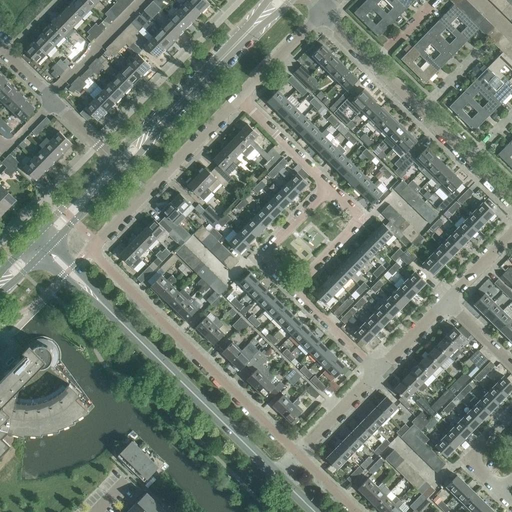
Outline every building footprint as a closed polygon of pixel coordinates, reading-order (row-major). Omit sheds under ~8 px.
[(74,0),(69,6),(82,18),(91,9),(81,0),(74,0)] [(99,0),(81,0),(91,9),(99,0)] [(129,5),(123,0),(115,0),(117,2),(125,9),(129,5)] [(153,0),(153,1),(160,9),(165,4),(162,2),(160,0),(153,0)] [(201,13),(188,0),(179,9),(192,22),(200,14),(201,15),(201,14),(200,13),(201,13)] [(209,4),(210,4),(206,0),(188,0),(201,13),(208,5),(209,6),(210,5),(209,4)] [(366,0),(366,1),(378,13),(381,9),(394,21),(405,10),(395,0),(366,0)] [(395,0),(405,10),(414,0),(395,0)] [(466,0),(461,0),(456,6),(460,10),(468,2),(466,0)] [(497,0),(493,4),(497,8),(505,0),(497,0)] [(505,0),(497,8),(502,12),(510,4),(507,1),(505,0)] [(156,13),(160,9),(153,1),(148,5),(149,6),(154,11),(156,13)] [(381,9),(378,13),(366,1),(354,13),(378,37),(394,21),(381,9)] [(121,13),(125,9),(117,2),(113,6),(121,13)] [(468,2),(460,10),(464,14),(472,6),(468,2)] [(511,10),(511,5),(511,6),(510,4),(502,12),(506,17),(511,10)] [(148,5),(144,10),(145,11),(152,18),(156,13),(154,11),(149,6),(148,5)] [(479,29),(454,5),(439,20),(451,32),(455,28),(468,40),(479,29)] [(82,18),(69,6),(60,15),(73,27),(82,18)] [(113,6),(109,10),(117,17),(121,13),(113,6)] [(472,6),(464,14),(468,18),(477,10),(472,6)] [(192,22),(179,9),(170,18),(183,31),(191,23),(192,24),(192,23),(191,22),(192,22)] [(113,22),(117,17),(109,10),(105,14),(107,16),(112,20),(113,22)] [(477,10),(468,18),(473,23),(481,14),(477,10)] [(140,16),(144,20),(147,22),(152,18),(145,11),(140,16)] [(481,14),(473,23),(477,27),(485,19),(481,14)] [(73,27),(60,15),(51,24),(64,36),(73,27)] [(139,15),(135,19),(143,27),(147,22),(144,20),(140,16),(139,15)] [(183,31),(170,18),(161,27),(174,40),(182,32),(183,33),(183,32),(183,31)] [(139,31),(143,27),(135,19),(131,23),(139,31)] [(485,19),(477,27),(481,31),(490,23),(485,19)] [(468,40),(455,28),(451,32),(439,20),(428,32),(452,56),(468,40)] [(99,35),(103,31),(102,30),(98,26),(96,23),(91,28),(99,35)] [(134,35),(135,35),(139,31),(131,23),(127,27),(134,35)] [(481,31),(486,35),(494,27),(490,23),(481,31)] [(43,33),(55,45),(64,36),(51,24),(43,33)] [(134,35),(127,27),(122,32),(134,43),(138,38),(135,35),(134,35)] [(175,41),(174,40),(161,27),(153,36),(165,49),(167,50),(172,44),(171,43),(173,41),(174,42),(175,41)] [(494,27),(486,35),(490,40),(498,31),(494,27)] [(95,40),(99,35),(91,28),(87,32),(90,34),(94,39),(95,40)] [(498,31),(490,40),(494,44),(503,35),(498,31)] [(34,42),(46,54),(55,45),(43,33),(42,33),(41,32),(40,33),(41,34),(39,36),(38,34),(33,40),(34,41),(34,42)] [(129,47),(134,43),(122,32),(118,36),(126,44),(129,47)] [(452,56),(428,32),(413,47),(425,59),(429,56),(441,68),(452,56)] [(499,48),(507,40),(503,35),(494,44),(499,48)] [(122,48),(126,44),(118,36),(114,40),(122,48)] [(166,50),(165,49),(153,36),(144,45),(156,58),(164,50),(165,51),(166,50)] [(118,52),(122,48),(114,40),(110,44),(118,52)] [(511,48),(511,44),(507,40),(499,48),(506,55),(511,48)] [(86,49),(85,48),(80,44),(78,41),(74,46),(82,53),(86,49)] [(46,54),(34,42),(25,51),(37,63),(46,54)] [(129,47),(137,55),(138,54),(141,50),(134,43),(129,47)] [(322,45),(320,43),(315,49),(317,51),(312,56),(321,64),(331,54),(322,45)] [(114,56),(118,52),(110,44),(106,49),(107,50),(111,54),(114,56)] [(77,58),(82,53),(74,46),(70,50),(72,52),(76,56),(77,58)] [(401,59),(425,83),(441,68),(429,56),(425,59),(413,47),(401,59)] [(488,68),(500,80),(504,76),(511,83),(511,61),(503,52),(488,68)] [(150,67),(151,66),(138,54),(137,55),(129,63),(142,76),(149,68),(150,69),(151,68),(150,67)] [(340,62),(331,54),(321,64),(330,73),(340,62)] [(104,66),(102,64),(97,59),(96,58),(92,62),(100,70),(104,66)] [(67,66),(63,62),(60,59),(56,64),(64,71),(68,67),(67,66)] [(96,74),(100,70),(92,62),(88,67),(89,68),(94,72),(96,74)] [(330,73),(339,82),(349,71),(340,62),(330,73)] [(141,76),(142,76),(129,63),(120,72),(133,85),(133,84),(135,85),(140,80),(139,79),(140,77),(141,78),(142,77),(141,76)] [(60,76),(64,71),(56,64),(52,68),(54,70),(59,75),(60,76)] [(307,79),(311,74),(302,65),(298,69),(307,79)] [(511,83),(504,76),(500,80),(488,68),(476,79),(501,104),(511,92),(511,83)] [(303,83),(307,79),(298,69),(293,74),(303,83)] [(358,80),(349,71),(339,82),(347,91),(358,80)] [(133,85),(120,72),(111,81),(124,94),(132,86),(133,87),(133,86),(132,85),(133,85)] [(0,73),(0,90),(8,82),(0,75),(1,74),(1,73),(0,73)] [(79,76),(75,80),(83,88),(87,84),(84,82),(80,77),(79,76)] [(296,89),(300,85),(291,76),(287,80),(296,89)] [(312,92),(316,87),(307,79),(303,83),(312,92)] [(473,107),(477,103),(489,115),(501,104),(476,79),(461,95),(473,107)] [(75,80),(71,85),(72,86),(76,90),(79,92),(83,88),(75,80)] [(124,94),(111,81),(102,90),(115,103),(123,95),(124,96),(125,95),(124,94)] [(0,90),(0,99),(5,104),(17,91),(9,83),(10,82),(9,83),(8,82),(0,90)] [(303,96),(307,92),(300,85),(296,89),(303,96)] [(361,110),(372,99),(369,96),(370,95),(364,89),(363,90),(359,95),(355,91),(346,99),(338,109),(342,113),(349,106),(357,114),(361,110)] [(115,103),(102,90),(94,99),(106,112),(114,104),(115,105),(116,104),(115,103)] [(276,110),(287,99),(278,90),(267,101),(276,110)] [(18,92),(17,91),(5,104),(14,113),(26,100),(18,92),(19,91),(18,92)] [(320,100),(325,95),(321,91),(316,96),(320,100)] [(334,113),(338,109),(346,99),(342,95),(329,108),(334,113)] [(477,103),(473,107),(461,95),(449,107),(474,131),(489,115),(477,103)] [(313,107),(318,102),(313,98),(309,102),(313,107)] [(27,100),(26,100),(14,113),(23,122),(35,109),(27,101),(28,100),(28,99),(27,100)] [(105,113),(106,113),(107,113),(106,112),(94,99),(85,108),(97,121),(105,113)] [(287,99),(276,110),(285,118),(295,108),(287,99)] [(370,119),(381,108),(372,99),(361,110),(370,118),(370,119)] [(318,111),(322,106),(318,102),(313,107),(318,111)] [(379,127),(389,116),(386,113),(388,112),(382,106),(381,108),(370,119),(370,118),(367,121),(376,130),(379,127)] [(293,127),(304,116),(295,108),(285,118),(293,127)] [(331,124),(335,119),(331,115),(327,119),(331,124)] [(40,132),(51,121),(47,116),(36,127),(40,132)] [(302,135),(313,125),(304,116),(293,127),(302,135)] [(393,120),(389,116),(379,127),(376,130),(379,133),(382,131),(388,136),(400,124),(394,118),(393,120)] [(340,132),(344,128),(335,119),(331,124),(340,132)] [(351,130),(355,125),(351,121),(346,125),(351,130)] [(0,132),(1,134),(2,133),(7,128),(9,126),(5,122),(0,126),(0,132)] [(267,161),(277,152),(273,148),(267,153),(253,140),(258,135),(248,124),(239,133),(255,148),(267,161)] [(400,124),(388,136),(397,145),(407,134),(404,131),(405,129),(400,124)] [(313,125),(302,135),(311,144),(321,133),(313,125)] [(348,141),(353,136),(344,128),(340,132),(348,141)] [(321,133),(311,144),(320,153),(330,142),(325,137),(329,132),(326,129),(321,133)] [(64,152),(72,144),(59,131),(50,140),(63,153),(64,152),(65,153),(64,152)] [(229,140),(241,152),(246,157),(255,148),(239,133),(236,136),(234,135),(229,140)] [(364,143),(368,138),(364,134),(360,138),(364,143)] [(412,135),(410,137),(407,134),(397,145),(405,153),(403,155),(407,160),(416,151),(411,146),(417,141),(412,135)] [(353,145),(357,140),(353,136),(348,141),(353,145)] [(368,147),(373,142),(368,138),(364,143),(368,147)] [(24,149),(28,145),(23,140),(19,144),(24,149)] [(62,154),(63,153),(50,140),(41,149),(54,162),(55,162),(56,163),(56,162),(55,161),(57,159),(59,160),(64,155),(62,154)] [(223,146),(225,147),(221,151),(237,166),(241,162),(236,158),(241,152),(229,140),(223,146)] [(336,147),(330,142),(320,153),(328,161),(339,150),(342,147),(339,144),(336,147)] [(498,154),(511,168),(511,144),(510,142),(498,154)] [(398,168),(394,172),(399,177),(413,162),(419,167),(417,168),(421,171),(436,156),(427,147),(420,155),(416,151),(407,160),(399,168),(398,168)] [(47,170),(54,162),(41,149),(33,158),(45,171),(46,170),(47,171),(48,171),(47,170)] [(366,149),(362,153),(366,158),(370,153),(366,149)] [(328,161),(337,170),(348,159),(339,150),(328,161)] [(221,151),(218,154),(217,153),(212,158),(213,159),(213,160),(218,165),(214,169),(229,183),(233,179),(229,175),(237,166),(221,151)] [(381,160),(386,155),(381,151),(377,155),(381,160)] [(268,170),(281,156),(277,152),(267,161),(263,165),(268,170)] [(370,162),(375,157),(370,153),(366,158),(370,162)] [(17,169),(21,165),(10,154),(5,158),(17,169)] [(431,179),(445,165),(436,156),(421,171),(430,180),(431,179)] [(12,173),(17,169),(5,158),(1,163),(7,168),(12,173)] [(39,180),(38,179),(45,171),(33,158),(24,168),(36,180),(37,179),(38,180),(39,180)] [(279,172),(288,163),(283,158),(274,167),(279,172)] [(346,178),(356,167),(348,159),(337,170),(346,178)] [(438,189),(439,188),(453,174),(450,170),(452,169),(446,164),(445,165),(431,179),(436,184),(435,186),(438,189)] [(212,192),(220,183),(224,187),(229,183),(214,169),(210,173),(205,167),(205,168),(203,166),(198,172),(199,173),(196,177),(207,187),(212,192)] [(383,175),(388,170),(383,166),(379,170),(383,175)] [(272,179),(279,172),(274,167),(267,174),(272,179)] [(354,187),(365,176),(356,167),(346,178),(354,187)] [(7,168),(4,170),(10,176),(12,173),(7,168)] [(284,168),(280,173),(284,177),(288,173),(289,173),(284,168)] [(388,179),(392,175),(388,170),(383,175),(388,179)] [(297,173),(292,178),(288,173),(284,177),(289,181),(299,192),(308,183),(297,173)] [(255,183),(259,179),(254,174),(250,179),(255,183)] [(462,182),(453,174),(439,188),(442,191),(438,195),(444,200),(439,205),(443,210),(460,193),(455,189),(462,182)] [(363,195),(374,185),(365,176),(354,187),(363,195)] [(212,192),(207,187),(196,177),(193,180),(192,178),(186,184),(188,185),(187,185),(203,201),(212,192)] [(262,189),(266,185),(261,180),(257,185),(262,189)] [(394,189),(398,193),(407,185),(402,180),(400,182),(394,189)] [(299,192),(289,181),(280,190),(291,201),(299,192)] [(412,190),(414,187),(416,185),(412,181),(407,185),(411,189),(412,190)] [(0,185),(0,215),(0,216),(15,200),(0,185)] [(257,194),(262,189),(257,185),(253,189),(257,194)] [(363,195),(372,204),(383,193),(374,185),(363,195)] [(403,198),(411,189),(407,185),(398,193),(403,198)] [(461,205),(473,192),(469,188),(457,200),(461,205)] [(403,198),(407,202),(416,193),(412,190),(411,189),(403,198)] [(291,201),(280,190),(275,195),(271,191),(267,195),(282,210),(291,201)] [(427,200),(431,196),(427,191),(422,196),(427,200)] [(182,213),(191,204),(180,193),(171,202),(182,213)] [(420,198),(416,193),(407,202),(412,206),(420,198)] [(263,208),(274,218),(282,210),(267,195),(265,194),(263,196),(264,198),(263,199),(268,203),(263,208)] [(244,207),(249,202),(244,198),(240,202),(244,207)] [(424,202),(420,198),(412,206),(416,210),(424,202)] [(182,213),(171,202),(162,211),(166,216),(162,219),(172,229),(186,242),(190,238),(177,225),(186,217),(182,213)] [(240,211),(244,207),(240,202),(236,207),(240,211)] [(429,206),(424,202),(416,210),(420,215),(429,206)] [(456,210),(460,206),(456,202),(452,206),(456,210)] [(474,211),(485,222),(494,213),(483,202),(474,211)] [(381,213),(385,217),(393,208),(389,204),(381,213)] [(213,219),(214,219),(218,215),(209,206),(205,210),(213,219)] [(433,211),(429,206),(420,215),(425,219),(433,211)] [(451,215),(456,210),(452,206),(447,210),(451,215)] [(274,218),(263,208),(254,216),(265,227),(274,218)] [(397,212),(393,208),(385,217),(389,220),(397,212)] [(213,219),(205,210),(200,214),(213,227),(218,223),(214,219),(213,219)] [(433,211),(425,219),(430,224),(438,215),(433,211)] [(477,231),(485,222),(474,211),(466,220),(477,231)] [(401,215),(397,212),(389,220),(392,224),(401,215)] [(226,223),(230,218),(226,214),(222,219),(226,223)] [(218,215),(214,219),(218,223),(222,219),(218,215)] [(405,220),(401,215),(392,224),(397,228),(405,220)] [(246,225),(257,236),(265,227),(254,216),(246,225)] [(172,229),(162,219),(159,223),(154,219),(146,228),(156,239),(161,243),(169,235),(181,247),(184,244),(186,242),(181,238),(172,229)] [(222,227),(226,223),(222,219),(218,223),(222,227)] [(439,228),(443,223),(439,219),(434,223),(439,228)] [(410,224),(405,220),(397,228),(401,233),(410,224)] [(457,229),(468,239),(477,231),(466,220),(457,229)] [(374,232),(385,243),(393,234),(383,223),(374,232)] [(434,232),(439,228),(434,223),(430,228),(434,232)] [(401,233),(403,235),(406,238),(415,229),(410,224),(401,233)] [(198,238),(206,230),(202,225),(193,234),(198,238)] [(257,236),(246,225),(237,234),(248,245),(257,236)] [(148,248),(156,239),(146,228),(137,237),(148,248)] [(217,241),(222,236),(213,228),(209,232),(210,233),(214,237),(217,241)] [(420,234),(415,229),(406,238),(411,243),(415,239),(419,234),(420,234)] [(460,248),(468,239),(457,229),(449,237),(460,248)] [(210,233),(209,232),(206,230),(198,238),(202,242),(210,233)] [(374,232),(365,241),(376,251),(385,243),(374,232)] [(210,233),(202,242),(206,246),(214,237),(210,233)] [(239,253),(248,245),(237,234),(229,243),(239,253)] [(419,243),(424,238),(419,234),(415,239),(419,243)] [(408,248),(412,244),(411,243),(406,238),(403,235),(399,240),(408,248)] [(137,237),(128,246),(139,257),(139,256),(148,248),(137,237)] [(217,241),(214,237),(206,246),(209,249),(218,241),(217,241)] [(451,257),(460,248),(449,237),(440,246),(451,257)] [(415,247),(419,243),(415,239),(411,243),(412,244),(415,247)] [(214,254),(222,245),(218,241),(209,249),(214,254)] [(365,241),(357,249),(368,260),(376,251),(365,241)] [(184,244),(181,247),(175,253),(180,257),(188,248),(184,244)] [(226,249),(222,245),(214,254),(218,258),(226,249)] [(139,256),(139,257),(128,246),(119,255),(134,269),(142,260),(139,256)] [(440,246),(432,255),(442,265),(451,257),(440,246)] [(399,257),(403,253),(398,247),(394,251),(399,257)] [(184,261),(192,253),(188,248),(180,257),(184,261)] [(407,248),(403,253),(412,261),(416,257),(407,248)] [(166,249),(162,253),(160,251),(156,255),(162,262),(166,258),(171,253),(166,249)] [(230,253),(226,249),(218,258),(222,262),(230,253)] [(348,258),(359,269),(368,260),(357,249),(348,258)] [(395,261),(399,257),(394,251),(389,256),(395,261)] [(184,261),(188,265),(197,257),(192,253),(184,261)] [(230,253),(222,262),(226,266),(234,257),(230,253)] [(403,253),(399,257),(408,266),(412,261),(403,253)] [(165,272),(178,259),(173,255),(160,268),(165,272)] [(434,274),(442,265),(432,255),(423,264),(434,274)] [(201,261),(197,257),(188,265),(192,269),(201,261)] [(238,261),(234,257),(226,266),(230,270),(238,261)] [(348,258),(340,267),(351,277),(359,269),(348,258)] [(153,271),(158,266),(153,261),(149,266),(153,271)] [(201,261),(192,269),(197,273),(205,265),(201,261)] [(396,271),(400,267),(396,262),(392,267),(396,271)] [(182,272),(186,268),(182,264),(178,268),(182,272)] [(197,273),(201,278),(209,269),(205,265),(197,273)] [(381,273),(385,269),(381,265),(377,269),(381,273)] [(145,279),(153,271),(149,266),(140,275),(145,279)] [(340,267),(331,276),(342,286),(351,277),(340,267)] [(392,275),(396,271),(392,267),(387,271),(392,275)] [(186,277),(191,272),(186,268),(182,272),(186,277)] [(214,273),(209,269),(201,278),(205,282),(214,273)] [(377,278),(381,273),(377,269),(372,273),(377,278)] [(248,292),(259,281),(250,272),(239,283),(248,292)] [(415,272),(406,281),(417,291),(426,283),(415,272)] [(511,278),(505,272),(500,277),(511,288),(511,278)] [(218,277),(214,273),(205,282),(206,283),(209,286),(218,277)] [(151,286),(150,288),(155,293),(157,291),(160,294),(170,284),(175,279),(172,275),(167,280),(161,275),(151,286)] [(331,276),(323,284),(333,295),(342,286),(331,276)] [(222,282),(218,277),(209,286),(210,287),(214,290),(222,282)] [(201,287),(206,283),(205,282),(201,278),(197,283),(201,287)] [(503,292),(507,288),(498,279),(494,283),(503,292)] [(379,288),(383,284),(379,280),(375,284),(379,288)] [(267,290),(259,281),(248,292),(257,300),(267,290)] [(408,300),(417,291),(406,281),(398,289),(408,300)] [(214,290),(219,296),(228,287),(222,282),(214,290)] [(364,291),(368,286),(364,282),(360,286),(364,291)] [(206,291),(210,287),(206,283),(201,287),(206,291)] [(169,303),(179,292),(170,284),(160,294),(169,303)] [(333,295),(323,284),(314,293),(325,304),(333,295)] [(375,293),(379,288),(375,284),(370,289),(375,293)] [(360,295),(364,291),(360,286),(355,291),(360,295)] [(511,299),(511,297),(511,292),(507,288),(503,292),(511,299)] [(179,292),(169,303),(178,312),(188,301),(192,297),(183,289),(179,292)] [(400,309),(408,300),(398,289),(389,298),(400,309)] [(276,298),(267,290),(257,300),(266,309),(276,298)] [(210,304),(219,295),(215,291),(206,300),(210,304)] [(483,313),(494,302),(485,293),(474,304),(483,313)] [(214,308),(223,300),(219,295),(210,304),(214,308)] [(188,301),(178,312),(181,315),(179,316),(184,321),(186,320),(186,321),(197,310),(191,304),(195,300),(192,297),(188,301)] [(347,308),(353,301),(349,297),(342,304),(347,308)] [(362,306),(366,301),(362,297),(358,302),(362,306)] [(234,306),(238,302),(234,298),(230,302),(234,306)] [(274,318),(285,307),(276,298),(266,309),(274,318)] [(391,317),(400,309),(389,298),(380,307),(391,317)] [(239,310),(243,306),(238,302),(234,306),(239,310)] [(358,310),(362,306),(358,302),(353,306),(358,310)] [(492,321),(502,311),(494,302),(483,313),(492,321)] [(338,317),(347,308),(342,304),(333,313),(338,317)] [(294,315),(285,307),(274,318),(283,326),(294,315)] [(352,307),(340,319),(344,324),(356,311),(352,307)] [(383,326),(391,317),(380,307),(372,316),(383,326)] [(232,317),(236,312),(232,308),(227,313),(232,317)] [(502,311),(492,321),(500,330),(511,319),(502,311)] [(205,336),(220,321),(216,317),(215,318),(210,313),(196,327),(205,336)] [(252,323),(256,319),(252,314),(247,319),(252,323)] [(294,315),(283,326),(292,335),(302,324),(294,315)] [(374,335),(383,326),(372,316),(363,324),(374,335)] [(236,330),(245,321),(241,317),(232,326),(236,330)] [(256,328),(261,323),(256,319),(252,323),(256,328)] [(511,319),(500,330),(509,339),(511,335),(511,319)] [(220,321),(205,336),(214,345),(224,334),(224,333),(227,330),(222,325),(223,324),(220,321)] [(241,334),(249,325),(245,321),(236,330),(241,334)] [(300,343),(311,332),(302,324),(292,335),(300,343)] [(366,344),(374,335),(363,324),(355,333),(366,344)] [(455,327),(446,336),(457,347),(466,338),(455,327)] [(269,340),(274,336),(269,331),(265,336),(269,340)] [(309,352),(320,341),(311,332),(300,343),(309,352)] [(274,345),(278,340),(274,336),(269,340),(274,345)] [(457,347),(446,336),(437,345),(449,356),(453,360),(462,351),(457,347)] [(0,455),(10,446),(2,437),(5,434),(8,431),(19,434),(19,433),(24,433),(36,434),(36,433),(42,432),(53,431),(53,430),(58,428),(69,424),(69,423),(73,420),(83,414),(83,413),(87,409),(88,408),(77,398),(80,394),(53,367),(54,366),(55,365),(56,364),(56,362),(57,361),(57,360),(57,358),(58,357),(58,355),(57,354),(57,352),(57,350),(56,349),(55,348),(54,346),(53,345),(52,344),(51,343),(50,342),(49,341),(47,341),(46,340),(44,340),(43,340),(41,340),(39,340),(38,340),(36,340),(35,341),(34,342),(32,342),(31,343),(30,344),(0,374),(0,455)] [(318,360),(329,349),(320,341),(309,352),(318,360)] [(222,353),(231,361),(242,351),(241,351),(233,342),(222,353)] [(437,345),(429,354),(440,365),(449,356),(437,345)] [(231,361),(240,370),(246,365),(250,368),(263,354),(261,352),(259,350),(253,356),(244,348),(241,351),(242,351),(231,361)] [(287,357),(291,353),(287,349),(282,353),(287,357)] [(337,358),(329,349),(318,360),(327,369),(337,358)] [(479,369),(488,360),(478,350),(469,359),(474,364),(479,369)] [(291,362),(295,357),(291,353),(287,357),(291,362)] [(263,354),(250,368),(254,372),(247,380),(256,388),(271,373),(262,364),(268,358),(263,354)] [(429,354),(420,362),(431,374),(440,365),(429,354)] [(346,367),(337,358),(327,369),(335,377),(346,367)] [(485,374),(494,365),(490,361),(481,370),(485,374)] [(431,374),(420,362),(411,371),(423,382),(431,374)] [(474,374),(479,369),(474,364),(469,369),(474,374)] [(304,374),(308,370),(304,366),(300,370),(304,374)] [(289,381),(297,372),(293,368),(284,377),(289,381)] [(308,379),(313,374),(308,370),(304,374),(308,379)] [(478,382),(485,374),(481,370),(474,378),(478,382)] [(411,371),(403,380),(414,391),(417,388),(422,391),(427,386),(423,382),(411,371)] [(293,385),(302,376),(297,372),(289,381),(293,385)] [(466,382),(470,377),(465,372),(460,377),(466,382)] [(271,373),(256,388),(265,397),(269,393),(273,397),(284,386),(271,373)] [(322,392),(326,387),(314,376),(310,380),(322,392)] [(495,385),(496,384),(506,395),(511,389),(511,383),(504,376),(499,380),(497,378),(493,382),(495,385)] [(409,404),(405,400),(414,391),(403,380),(394,389),(401,396),(398,400),(406,408),(409,404)] [(468,392),(472,388),(468,384),(464,388),(468,392)] [(498,404),(506,395),(496,384),(495,385),(487,393),(498,404)] [(315,399),(320,394),(310,385),(306,389),(315,399)] [(453,395),(458,390),(452,385),(448,390),(453,395)] [(464,397),(468,392),(464,388),(460,393),(464,397)] [(449,400),(453,395),(448,390),(443,394),(449,400)] [(479,402),(478,402),(489,413),(498,404),(487,393),(479,402)] [(273,405),(282,414),(292,403),(283,394),(273,405)] [(386,397),(378,405),(389,416),(397,407),(386,397)] [(481,421),(489,413),(478,402),(479,402),(474,397),(470,401),(475,406),(470,411),(481,421)] [(296,398),(292,403),(282,414),(293,425),(299,418),(297,416),(303,410),(297,405),(300,402),(296,398)] [(416,402),(431,416),(434,412),(428,406),(420,398),(416,402)] [(451,409),(455,405),(451,401),(447,405),(451,409)] [(436,412),(441,408),(435,402),(431,407),(436,412)] [(378,405),(369,414),(380,425),(389,416),(378,405)] [(447,414),(451,409),(447,405),(443,410),(447,414)] [(472,430),(481,421),(470,411),(461,419),(472,430)] [(421,412),(416,418),(424,426),(430,420),(421,412)] [(369,414),(361,423),(372,434),(377,428),(380,432),(384,428),(380,425),(369,414)] [(433,426),(438,421),(433,417),(429,422),(433,426)] [(416,418),(411,422),(414,424),(418,428),(419,429),(420,430),(424,426),(416,418)] [(461,419),(453,428),(464,439),(472,430),(461,419)] [(429,430),(433,426),(429,422),(425,426),(429,430)] [(372,434),(361,423),(352,432),(363,442),(372,434)] [(405,432),(409,428),(405,424),(401,428),(405,432)] [(409,428),(405,432),(401,437),(405,441),(418,428),(414,424),(409,428)] [(401,437),(405,432),(401,428),(396,433),(399,435),(401,437)] [(420,430),(419,429),(418,428),(405,441),(409,445),(417,437),(416,435),(420,430)] [(455,448),(464,439),(453,428),(448,433),(446,430),(441,434),(444,437),(455,448)] [(425,444),(429,439),(420,430),(416,435),(417,437),(422,441),(425,444)] [(344,440),(354,451),(363,442),(352,432),(344,440)] [(409,445),(413,450),(422,441),(417,437),(409,445)] [(436,446),(446,456),(455,448),(444,437),(436,446)] [(386,448),(390,443),(386,439),(382,443),(386,448)] [(335,449),(346,460),(354,451),(344,440),(335,449)] [(137,445),(133,441),(132,442),(132,441),(124,448),(122,446),(115,453),(124,461),(122,463),(125,466),(141,450),(137,446),(137,445)] [(413,450),(418,454),(426,446),(425,444),(422,441),(413,450)] [(382,452),(386,448),(382,443),(378,448),(382,452)] [(431,450),(426,446),(418,454),(422,458),(431,450)] [(382,452),(378,448),(373,452),(378,456),(382,452)] [(346,460),(335,449),(326,458),(337,469),(346,460)] [(145,453),(141,450),(125,466),(133,474),(149,458),(149,457),(150,457),(145,453)] [(394,450),(386,458),(391,464),(399,455),(394,450)] [(422,458),(427,463),(435,454),(431,450),(422,458)] [(427,463),(431,467),(440,459),(435,454),(427,463)] [(404,460),(399,455),(391,464),(396,468),(404,460)] [(369,465),(373,461),(369,457),(365,461),(369,465)] [(153,462),(149,458),(133,474),(136,477),(138,475),(146,483),(153,477),(151,474),(158,467),(157,466),(158,465),(154,461),(153,462)] [(373,474),(385,462),(380,458),(368,470),(373,474)] [(440,459),(431,467),(437,473),(445,464),(440,459)] [(396,468),(400,473),(409,464),(404,460),(396,468)] [(365,469),(369,465),(365,461),(361,465),(365,469)] [(405,477),(413,468),(409,464),(400,473),(405,477)] [(405,477),(409,481),(418,473),(413,468),(405,477)] [(352,483),(360,474),(356,470),(347,479),(352,483)] [(409,481),(414,486),(422,477),(418,473),(409,481)] [(455,495),(466,484),(457,475),(453,480),(446,486),(455,495)] [(422,477),(414,486),(418,490),(427,481),(422,477)] [(358,489),(367,497),(378,487),(369,478),(358,489)] [(446,486),(453,480),(448,478),(443,483),(446,486)] [(418,490),(423,494),(431,485),(427,481),(418,490)] [(367,497),(376,506),(391,491),(382,482),(378,487),(367,497)] [(466,484),(455,495),(464,503),(474,493),(466,484)] [(423,494),(427,498),(427,499),(436,490),(431,485),(423,494)] [(391,491),(376,506),(381,511),(387,511),(400,500),(391,491)] [(150,511),(159,511),(163,509),(147,493),(139,501),(150,511)] [(474,493),(464,503),(472,511),(483,501),(474,493)] [(415,511),(427,498),(423,494),(411,506),(415,511)] [(416,511),(422,511),(431,503),(431,502),(427,499),(427,498),(415,511),(416,511)] [(405,511),(409,509),(400,500),(387,511),(405,511)] [(442,509),(446,504),(442,500),(437,504),(442,509)] [(150,511),(139,501),(131,509),(134,511),(150,511)] [(489,511),(492,510),(483,501),(472,511),(489,511)]
